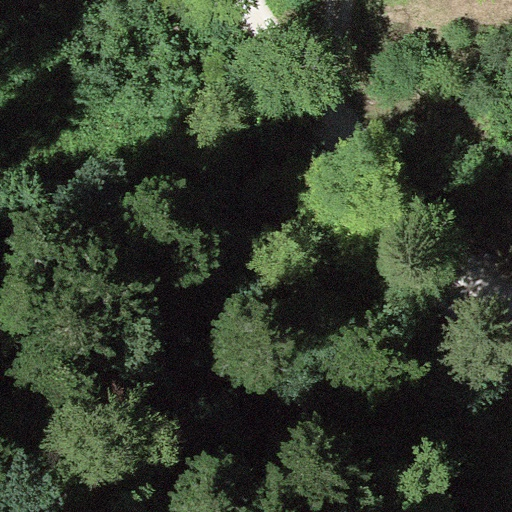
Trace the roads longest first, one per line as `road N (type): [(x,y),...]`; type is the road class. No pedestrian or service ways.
road 1 (unclassified): [(249,0),(322,129),(511,305)]
road 2 (track): [(322,129),(350,0)]
